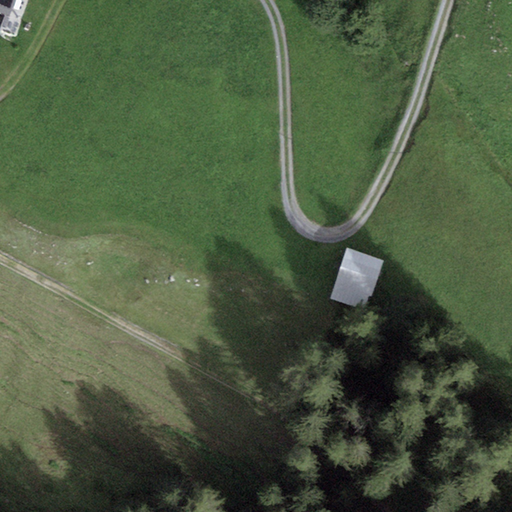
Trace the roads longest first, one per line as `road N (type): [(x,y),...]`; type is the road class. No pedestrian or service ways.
road 1 (track): [(267,0),(284,69),(288,208),(315,235),(345,232),(388,176),(450,0)]
road 2 (track): [(0,263),(260,399),(378,511)]
